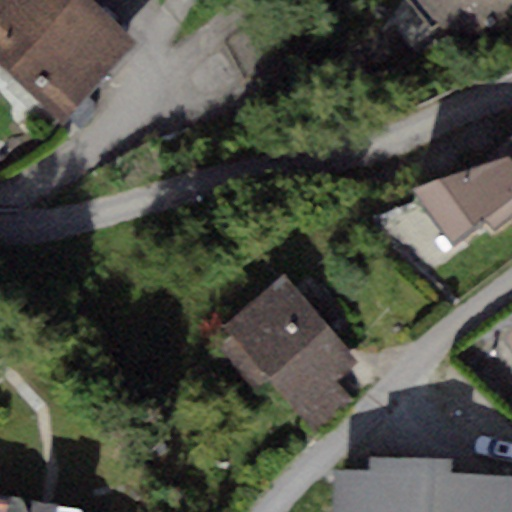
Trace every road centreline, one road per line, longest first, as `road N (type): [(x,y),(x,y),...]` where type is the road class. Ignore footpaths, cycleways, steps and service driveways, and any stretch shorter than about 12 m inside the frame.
road 1 (residential): [(0,226),(84,218),(369,153),(511,90)]
road 2 (residential): [(511,285),(437,339),(270,511)]
road 3 (residential): [(0,209),(163,64)]
